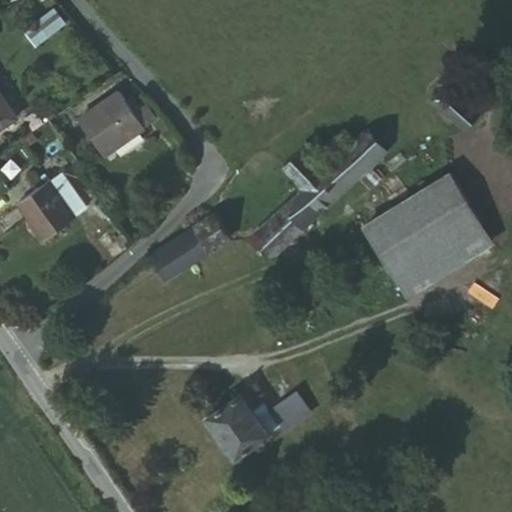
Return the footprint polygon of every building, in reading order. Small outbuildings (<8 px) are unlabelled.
[(82,69),(55,24),(37,34),(65,79),(82,69)] [(475,119),(443,90),(429,106),(461,134),(475,119)] [(113,93),(75,118),(96,151),(133,129),(113,93)] [(0,124),(13,117),(0,96),(0,124)] [(382,164),(361,140),(320,176),(305,161),(285,179),(297,194),(252,238),(270,261),(296,240),(382,164)] [(481,229),(447,179),(363,236),(397,286),(481,229)] [(68,221),(45,184),(17,205),(39,239),(68,221)] [(212,220),(149,257),(163,279),(224,242),(212,220)] [(285,427),(313,409),(298,386),(270,404),(285,427)] [(232,462),(267,436),(239,397),(202,420),(203,422),(232,462)]
